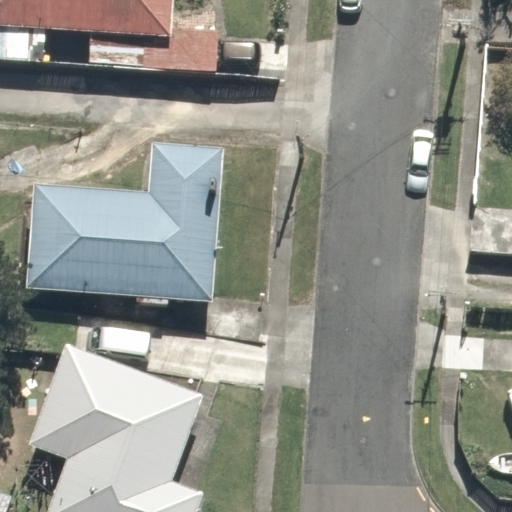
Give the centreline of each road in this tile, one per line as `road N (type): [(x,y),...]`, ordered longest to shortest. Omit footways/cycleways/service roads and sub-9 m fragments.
road 1 (residential): [(376,129),(358,433),(369,511)]
road 2 (residential): [(376,129),(0,99)]
road 3 (residential): [(388,0),(376,129)]
